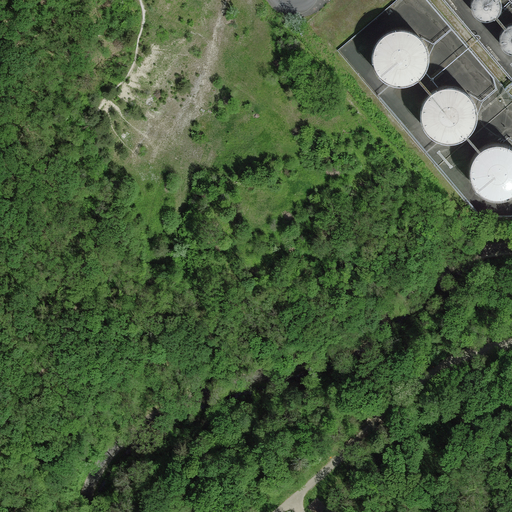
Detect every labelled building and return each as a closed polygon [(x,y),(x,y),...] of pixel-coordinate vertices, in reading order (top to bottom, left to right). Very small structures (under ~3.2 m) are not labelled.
[(476,0),(476,1),(475,7),(477,13),(480,17),(484,20),(490,20),(495,19),(500,15),(503,10),(503,4),(501,0),(476,0)] [(511,26),(510,27),(506,31),(504,35),(503,41),(505,47),(508,51),(511,53),(511,26)] [(396,31),(390,33),(385,37),(380,43),(377,49),(375,56),(376,63),(378,70),(381,76),(386,80),(392,84),(398,86),(403,87),(410,86),(415,84),(421,81),(426,76),(429,71),(431,65),(432,57),(431,51),(429,46),(426,41),(422,37),(416,33),(410,31),(402,30),(396,31)] [(444,87),(438,89),(433,92),(428,98),(425,104),(424,111),(424,119),(426,126),(430,131),(434,136),(441,140),(447,142),(452,142),(459,141),(464,140),(469,136),(474,131),(477,127),(479,121),(480,113),(479,106),(477,102),(474,97),(470,92),(465,89),(458,86),(451,86),(444,87)] [(492,145),(486,147),(482,151),(476,157),(473,163),(472,170),(472,177),(474,184),(478,190),(482,194),(489,198),(495,200),(500,200),(507,200),(511,198),(511,197),(511,146),(506,144),(499,144),(492,145)]
